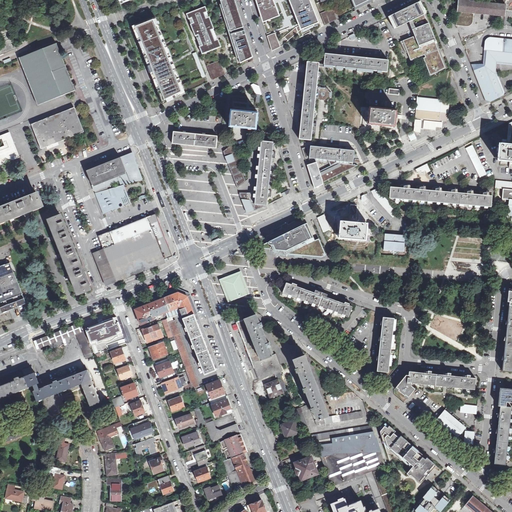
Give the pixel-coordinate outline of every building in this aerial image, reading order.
[(234,0),(222,0),(220,1),(221,4),(231,32),(243,27),(234,0)] [(272,17),(279,14),(272,0),(257,0),(266,22),(270,20),(269,18),(272,17)] [(293,0),(288,0),(301,30),(303,29),(304,31),(314,26),(315,27),(318,26),(317,24),(317,23),(304,28),(293,0)] [(293,0),(304,28),(317,23),(317,24),(318,23),(312,6),(310,7),(308,2),(310,1),(309,0),(293,0)] [(371,0),(370,0),(355,7),(357,10),(372,2),(371,0)] [(511,0),(497,0),(498,4),(469,1),(469,0),(458,0),(458,2),(456,20),(456,25),(464,26),(466,26),(470,25),(472,22),(473,17),(473,13),(505,16),(506,10),(511,10),(511,0)] [(414,27),(427,22),(420,2),(401,11),(388,18),(394,29),(400,26),(406,23),(409,22),(411,21),(414,27)] [(231,32),(221,4),(220,4),(237,58),(239,58),(231,34),(244,31),(243,27),(231,32)] [(205,6),(185,15),(200,55),(220,47),(205,6)] [(333,9),(325,12),(329,20),(337,17),(333,9)] [(329,20),(325,12),(321,14),(325,26),(338,20),(337,17),(329,20)] [(154,20),(136,26),(154,73),(165,100),(182,92),(174,71),(167,74),(163,64),(170,61),(163,44),(154,20)] [(414,27),(411,21),(409,22),(415,36),(419,34),(419,33),(416,34),(414,27)] [(445,68),(427,22),(414,27),(416,34),(419,33),(419,34),(415,36),(400,42),(406,53),(407,52),(411,60),(424,55),(425,57),(423,58),(430,75),(445,68)] [(0,55),(4,54),(3,52),(8,50),(8,52),(17,49),(14,42),(13,42),(8,29),(2,31),(0,32),(0,38),(1,42),(0,42),(0,55)] [(291,38),(298,32),(296,29),(288,35),(291,38)] [(244,31),(231,34),(239,58),(240,63),(253,57),(244,31)] [(270,46),(279,42),(276,35),(268,38),(270,46)] [(511,40),(490,38),(489,38),(488,38),(487,39),(486,40),(485,41),(485,42),(484,50),(487,50),(485,66),(474,71),(485,100),(490,102),(498,98),(496,93),(497,93),(502,93),(503,93),(503,92),(496,73),(497,62),(511,63),(511,40)] [(279,42),(270,46),(272,51),(281,47),(279,42)] [(39,105),(71,92),(73,91),(75,91),(75,90),(74,88),(71,79),(66,66),(60,52),(57,43),(20,57),(39,105)] [(202,78),(206,77),(196,52),(193,54),(202,78)] [(325,54),(324,66),(387,72),(388,60),(380,59),(379,57),(378,57),(375,57),(375,59),(360,57),(360,55),(358,55),(356,55),(355,57),(339,55),(339,53),(336,53),(335,53),(334,55),(325,54)] [(172,66),(170,61),(163,64),(167,74),(174,71),(172,66)] [(218,61),(207,66),(212,79),(224,74),(218,61)] [(307,62),(307,65),(306,65),(305,66),(305,67),(304,70),(306,70),(305,85),(303,85),(303,86),(302,89),(304,90),(303,104),(301,104),(301,106),(300,109),(302,109),(301,123),(299,124),(299,125),(298,128),(300,128),(299,139),(311,140),(313,118),(314,118),(316,117),(316,112),(315,111),(314,110),(316,98),(318,98),(319,89),(317,89),(318,79),(319,79),(320,78),(320,73),(319,72),(318,72),(319,68),(319,65),(319,63),(307,62)] [(320,88),(319,89),(318,98),(319,99),(326,100),(329,97),(331,97),(331,92),(330,92),(327,89),(327,87),(320,87),(320,88)] [(244,95),(243,105),(259,107),(259,106),(259,103),(260,103),(260,95),(258,95),(256,95),(256,96),(244,95)] [(442,120),(447,121),(449,101),(417,97),(414,132),(420,132),(421,128),(424,129),(435,130),(436,127),(442,127),(442,120)] [(397,110),(369,107),(368,124),(395,127),(397,110)] [(78,120),(73,108),(32,125),(41,148),(83,131),(78,120)] [(258,113),(231,110),(229,127),(256,130),(258,113)] [(209,132),(202,131),(202,134),(189,133),(189,130),(183,129),(183,132),(174,132),(172,143),(217,148),(218,136),(209,135),(209,132)] [(0,163),(18,157),(12,140),(5,143),(7,147),(0,149),(0,163)] [(271,196),(271,192),(271,190),(268,190),(270,177),(273,177),(273,171),(270,171),(272,158),(275,158),(275,153),(275,151),(272,151),(273,142),(261,141),(257,182),(256,190),(254,191),(253,201),(252,207),(259,208),(266,206),(266,205),(267,205),(268,196),(271,197),(271,196)] [(510,161),(511,161),(511,144),(510,144),(507,144),(499,143),(497,160),(510,161)] [(237,188),(246,181),(232,144),(223,151),(237,188)] [(309,158),(328,160),(331,166),(318,172),(315,162),(306,165),(313,188),(322,184),(322,183),(353,168),(353,165),(353,162),(361,163),(359,159),(353,159),(354,151),(345,150),(346,147),(339,146),(339,149),(326,148),(326,144),(320,144),(319,147),(311,146),(309,158)] [(472,145),(466,148),(480,177),(487,174),(472,145)] [(133,152),(121,157),(129,177),(131,183),(143,180),(137,163),(133,152)] [(108,162),(87,171),(95,190),(98,189),(99,192),(112,189),(110,184),(119,181),(121,186),(123,185),(131,183),(129,177),(121,157),(116,159),(113,161),(108,163),(108,162)] [(427,164),(416,169),(417,172),(421,170),(422,172),(425,170),(427,173),(430,171),(427,164)] [(503,189),(511,189),(511,182),(496,180),(495,188),(503,189)] [(99,192),(96,193),(99,200),(104,214),(118,209),(116,206),(120,203),(122,198),(125,198),(123,185),(121,186),(112,189),(99,192)] [(391,187),(390,198),(491,207),(492,196),(484,195),(484,193),(481,193),(479,193),(479,195),(468,194),(468,191),(465,192),(464,191),(463,193),(452,192),(452,190),(449,190),(448,190),(447,192),(436,191),(436,189),(433,189),(432,189),(431,190),(420,190),(420,187),(417,188),(416,187),(415,189),(404,188),(404,186),(401,186),(400,186),(400,188),(391,187)] [(398,212),(377,188),(371,191),(374,196),(376,198),(393,217),(398,212)] [(511,199),(511,189),(503,189),(502,199),(509,200),(511,199)] [(252,207),(253,201),(254,191),(250,193),(239,193),(247,213),(259,208),(252,207)] [(37,194),(0,209),(0,223),(12,219),(26,214),(43,207),(37,194)] [(125,206),(122,198),(120,203),(116,206),(118,209),(125,206)] [(330,229),(324,214),(318,218),(324,232),(330,229)] [(61,216),(48,221),(55,237),(62,255),(70,277),(76,290),(77,290),(79,295),(91,290),(86,279),(86,278),(61,216)] [(151,216),(99,236),(105,250),(115,278),(120,277),(120,278),(139,271),(138,269),(139,269),(141,268),(141,270),(168,260),(167,258),(170,257),(173,256),(162,230),(157,216),(154,217),(152,218),(151,216)] [(367,223),(356,222),(343,221),(340,221),(339,238),(366,240),(367,223)] [(315,240),(307,223),(261,245),(261,246),(261,248),(262,249),(285,251),(286,254),(321,257),(326,255),(319,239),(315,240)] [(405,235),(384,234),(383,246),(387,246),(387,249),(400,250),(400,247),(404,248),(405,235)] [(105,250),(93,255),(105,284),(116,280),(115,278),(105,250)] [(23,294),(10,263),(0,266),(0,314),(7,312),(7,311),(6,311),(4,307),(1,308),(0,305),(0,302),(2,302),(4,306),(6,306),(7,305),(5,300),(13,298),(14,301),(16,301),(16,302),(18,301),(19,300),(17,296),(23,294)] [(230,277),(222,281),(228,297),(230,301),(248,294),(247,291),(240,273),(230,277)] [(286,283),(283,293),(349,317),(352,306),(345,304),(345,302),(341,301),(340,302),(330,298),(330,297),(326,296),(325,297),(316,293),(315,292),(311,290),(310,291),(300,288),(300,286),(296,285),(295,286),(286,283)] [(511,291),(508,291),(507,305),(509,305),(508,320),(506,320),(506,322),(505,324),(507,325),(506,336),(504,336),(504,338),(503,340),(505,341),(504,355),(502,356),(502,357),(501,360),(503,361),(502,371),(511,371),(511,291)] [(164,298),(169,310),(170,312),(179,308),(180,311),(179,311),(182,318),(183,318),(187,328),(185,328),(186,330),(184,330),(185,332),(188,331),(193,345),(192,346),(192,347),(191,348),(192,350),(195,349),(197,353),(198,356),(200,362),(199,363),(199,365),(198,365),(198,367),(202,366),(205,374),(216,370),(205,341),(202,334),(188,296),(178,292),(164,298)] [(165,312),(169,310),(164,298),(156,301),(135,310),(136,310),(141,325),(154,320),(153,317),(158,315),(158,318),(161,317),(160,314),(165,312)] [(7,305),(4,306),(4,307),(6,311),(7,311),(26,303),(24,299),(19,300),(16,302),(7,305)] [(256,315),(237,322),(255,368),(254,368),(259,379),(274,373),(280,371),(283,370),(276,353),(274,354),(273,353),(273,352),(270,345),(269,342),(267,343),(264,335),(266,334),(262,324),(262,322),(259,323),(256,315)] [(117,317),(86,328),(90,341),(100,338),(101,340),(104,338),(105,341),(116,337),(115,334),(122,332),(117,317)] [(378,360),(377,371),(388,372),(394,318),(383,317),(383,320),(381,320),(380,325),(382,325),(381,336),(379,336),(379,340),(381,341),(379,355),(377,356),(376,360),(378,360)] [(173,320),(169,322),(193,389),(200,386),(189,356),(188,353),(176,319),(173,320)] [(164,337),(159,324),(143,330),(147,340),(157,336),(158,339),(164,337)] [(93,356),(83,331),(76,334),(82,348),(86,358),(93,356)] [(168,354),(164,343),(150,348),(154,359),(168,354)] [(115,363),(123,361),(126,360),(121,348),(111,352),(115,363)] [(312,412),(316,420),(320,419),(328,415),(304,356),(294,360),(297,368),(295,369),(295,371),(299,381),(301,380),(304,388),(302,388),(303,390),(307,400),(309,400),(312,407),(310,408),(312,412)] [(174,372),(170,362),(156,367),(160,377),(174,372)] [(32,366),(0,378),(0,395),(21,387),(33,383),(33,385),(37,383),(39,382),(35,373),(32,366)] [(132,375),(128,366),(118,370),(122,379),(132,375)] [(259,379),(254,368),(249,370),(253,381),(259,379)] [(410,380),(473,387),(474,376),(469,375),(466,375),(466,373),(463,373),(462,373),(461,374),(450,373),(447,373),(447,370),(444,371),(442,370),(442,372),(430,371),(427,371),(427,369),(424,369),(423,368),(422,370),(407,369),(407,373),(406,380),(402,376),(394,385),(406,396),(414,386),(410,383),(410,380)] [(35,390),(34,391),(37,401),(52,395),(58,393),(59,397),(61,396),(62,396),(61,394),(80,386),(80,387),(83,386),(86,393),(91,405),(100,402),(96,391),(97,391),(96,387),(95,388),(88,370),(77,374),(77,372),(59,379),(58,377),(54,379),(55,381),(54,382),(54,383),(49,385),(39,389),(35,390)] [(280,371),(274,373),(277,381),(277,380),(282,392),(287,390),(280,371)] [(188,385),(184,375),(161,384),(162,387),(164,386),(166,393),(188,385)] [(208,385),(207,385),(209,391),(212,399),(225,393),(220,380),(208,385)] [(277,380),(277,381),(266,385),(271,397),(282,392),(277,380)] [(134,383),(122,388),(127,399),(139,395),(134,383)] [(494,463),(506,465),(511,407),(506,407),(506,402),(511,402),(511,388),(503,388),(503,392),(501,392),(500,398),(499,398),(498,406),(500,406),(500,412),(498,413),(498,414),(497,417),(499,417),(498,429),(496,429),(496,430),(495,433),(498,433),(496,448),(494,448),(494,450),(493,452),(495,453),(494,463)] [(226,396),(225,393),(212,399),(210,399),(212,405),(227,399),(226,396)] [(125,404),(122,396),(113,400),(115,407),(125,404)] [(185,407),(181,397),(169,401),(169,400),(173,411),(185,407)] [(227,399),(212,405),(216,417),(232,411),(227,399)] [(145,412),(141,401),(132,404),(136,416),(145,412)] [(460,412),(476,414),(477,406),(461,404),(460,412)] [(302,412),(308,410),(306,405),(300,407),(301,409),(295,411),(307,442),(316,441),(332,438),(373,431),(371,425),(310,435),(309,429),(302,412)] [(200,407),(194,409),(198,420),(196,420),(199,428),(206,425),(206,424),(200,407)] [(320,419),(316,420),(317,425),(363,418),(362,411),(320,419)] [(464,442),(473,443),(474,433),(465,432),(463,431),(465,428),(444,411),(437,419),(459,436),(459,435),(464,439),(464,442)] [(191,414),(176,419),(179,428),(195,423),(191,414)] [(154,437),(147,418),(133,424),(135,428),(132,429),(136,439),(140,437),(141,442),(154,437)] [(299,433),(294,420),(282,425),(286,437),(299,433)] [(240,431),(237,424),(221,430),(215,428),(213,421),(206,424),(206,425),(212,442),(240,431)] [(392,429),(386,424),(385,425),(382,423),(378,424),(389,460),(391,460),(390,455),(409,471),(409,472),(422,483),(436,465),(411,444),(392,429)] [(105,450),(114,447),(107,428),(98,431),(105,450)] [(332,438),(333,443),(376,438),(373,431),(332,438)] [(201,442),(198,432),(183,438),(186,448),(187,448),(187,447),(201,442)] [(227,460),(244,453),(247,452),(240,434),(220,442),(227,460)] [(66,438),(57,436),(56,441),(60,442),(57,460),(66,462),(69,444),(65,443),(66,438)] [(141,442),(136,444),(137,447),(135,448),(139,457),(144,455),(142,450),(149,447),(151,454),(157,452),(155,447),(157,447),(155,444),(154,444),(153,442),(156,441),(154,437),(141,442)] [(333,443),(317,445),(332,486),(385,466),(376,438),(333,443)] [(243,485),(254,480),(253,476),(255,471),(250,469),(248,464),(244,453),(227,460),(223,461),(233,485),(242,482),(243,485)] [(118,474),(116,454),(105,455),(108,475),(118,474)] [(154,459),(153,457),(143,461),(145,468),(152,466),(155,474),(164,470),(161,463),(164,462),(162,457),(154,459)] [(311,457),(296,463),(298,468),(297,468),(296,470),(298,473),(300,474),(302,479),(317,473),(311,457)] [(211,478),(206,464),(194,468),(199,482),(211,478)] [(62,489),(65,476),(61,475),(62,469),(50,467),(48,475),(56,477),(54,487),(62,489)] [(345,499),(331,504),(334,511),(395,511),(389,494),(390,493),(381,470),(373,473),(387,511),(379,511),(379,508),(369,511),(368,511),(363,511),(364,511),(365,510),(361,501),(349,505),(350,506),(348,507),(345,499)] [(169,476),(159,479),(164,494),(174,490),(169,476)] [(111,484),(111,500),(121,500),(122,479),(108,479),(108,484),(111,484)] [(157,480),(145,484),(143,492),(159,486),(157,480)] [(22,501),(22,503),(27,504),(28,496),(24,495),(24,492),(14,490),(15,486),(9,485),(6,498),(22,501)] [(211,489),(209,485),(201,488),(203,493),(206,492),(208,500),(222,494),(219,486),(211,489)] [(439,511),(450,500),(433,485),(410,511),(439,511)] [(35,506),(40,507),(40,509),(52,511),(53,502),(44,500),(46,492),(34,490),(33,500),(36,501),(35,506)] [(492,511),(473,496),(466,505),(474,511),(492,511)] [(71,499),(62,497),(60,504),(63,504),(61,511),(71,511),(73,505),(70,504),(71,499)] [(250,504),(252,509),(253,511),(265,511),(266,511),(264,506),(262,500),(261,500),(255,503),(250,504)] [(166,505),(165,501),(152,505),(155,511),(177,511),(173,502),(166,505)] [(114,504),(107,503),(106,507),(108,507),(106,511),(121,511),(113,509),(114,504)]
